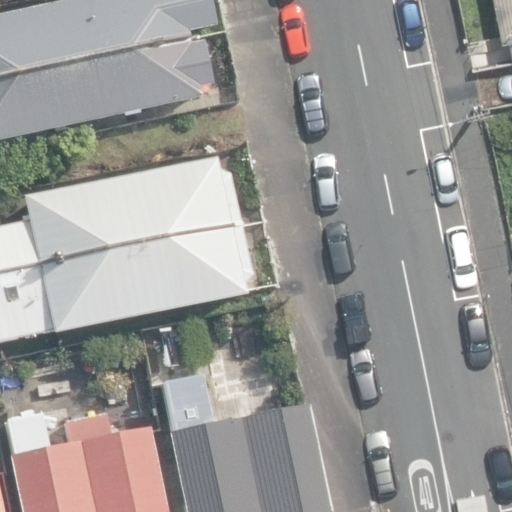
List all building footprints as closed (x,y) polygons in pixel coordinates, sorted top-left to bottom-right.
[(0,82),(191,43),(189,36),(215,30),(208,0),(83,0),(0,17),(0,82)] [(511,0),(493,0),(503,42),(511,39),(511,0)] [(191,43),(0,82),(0,144),(198,102),(195,91),(198,90),(198,89),(212,86),(203,45),(191,47),(191,43)] [(0,225),(0,278),(242,230),(228,161),(219,163),(218,155),(21,196),(26,220),(0,225)] [(253,287),(242,230),(0,278),(0,346),(246,296),(244,289),(253,287)] [(327,511),(307,409),(211,428),(202,378),(161,387),(171,437),(168,437),(183,511),(327,511)] [(165,511),(150,430),(113,437),(109,414),(62,423),(67,447),(49,451),(42,414),(4,422),(20,511),(165,511)]
